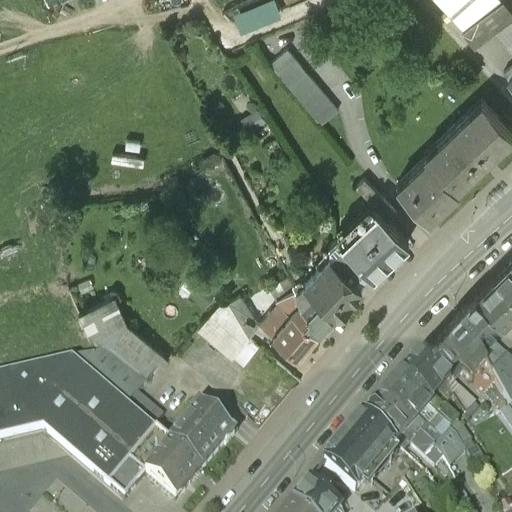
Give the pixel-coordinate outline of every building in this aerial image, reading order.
[(436,0),(466,31),(499,1),(497,0),(436,0)] [(511,15),(505,8),(499,1),(466,31),(465,32),(477,47),(494,31),(511,15)] [(511,52),(511,16),(511,15),(494,31),(511,52)] [(286,48),(268,63),(320,124),(337,110),(286,48)] [(511,62),(502,71),(507,76),(511,82),(511,62)] [(438,145),(427,156),(455,185),(511,131),(484,102),(472,113),(468,110),(435,142),(438,145)] [(257,108),(239,118),(247,130),(264,120),(257,108)] [(426,155),(396,183),(427,216),(457,187),(455,185),(427,156),(426,155)] [(355,185),(372,204),(388,220),(397,211),(364,176),(355,185)] [(388,220),(372,204),(337,237),(368,269),(372,273),(407,240),(388,220)] [(304,279),(336,310),(339,308),(342,307),(346,303),(346,300),(349,297),(360,285),(356,281),(368,269),(337,237),(327,246),(328,255),(304,279)] [(511,258),(493,277),(511,293),(511,258)] [(295,290),(288,277),(270,286),(277,300),(259,322),(259,323),(271,333),(297,355),(316,331),(300,319),(306,313),(295,290)] [(511,293),(493,277),(474,296),(500,322),(501,323),(511,311),(511,293)] [(300,319),(316,331),(336,310),(304,279),(295,290),(306,313),(300,319)] [(197,283),(188,297),(205,308),(214,294),(197,283)] [(248,336),(259,323),(259,322),(254,317),(240,293),(227,300),(248,336)] [(77,311),(98,356),(123,327),(165,363),(168,360),(125,324),(112,295),(77,311)] [(232,354),(248,336),(227,300),(224,295),(196,329),(230,357),(232,354)] [(467,302),(448,324),(479,351),(487,366),(491,374),(503,360),(482,340),(500,322),(474,296),(470,299),(467,302)] [(448,324),(420,355),(449,382),(453,386),(463,376),(471,383),(487,366),(479,351),(448,324)] [(98,356),(72,362),(152,430),(162,418),(137,397),(165,363),(123,327),(98,356)] [(259,345),(248,336),(232,354),(243,364),(259,345)] [(420,354),(400,377),(430,403),(426,408),(435,415),(442,407),(443,408),(444,407),(434,399),(449,382),(420,355),(420,354)] [(503,360),(491,374),(511,411),(511,367),(511,368),(503,360)] [(169,445),(152,430),(72,362),(0,378),(0,442),(40,433),(122,502),(142,477),(143,477),(170,445),(169,445)] [(400,377),(379,401),(409,428),(416,420),(426,408),(430,403),(400,377)] [(465,416),(474,406),(458,391),(453,397),(465,416)] [(379,401),(364,418),(364,419),(393,445),(400,438),(424,458),(432,448),(419,436),(409,428),(379,401)] [(169,445),(170,445),(200,472),(222,446),(224,448),(233,438),(197,407),(191,415),(192,417),(169,445)] [(442,407),(435,415),(450,429),(447,432),(454,438),(461,449),(471,443),(464,433),(455,423),(457,420),(443,408),(442,407)] [(450,429),(435,415),(426,408),(416,420),(425,429),(439,441),(447,432),(450,429)] [(393,445),(364,419),(323,467),(353,494),(370,474),(373,476),(381,467),(378,464),(393,445)] [(409,428),(419,436),(425,429),(416,420),(409,428)] [(454,438),(447,432),(439,441),(425,429),(419,436),(432,448),(440,455),(441,457),(450,470),(465,454),(461,449),(454,438)] [(200,472),(170,445),(143,477),(174,503),(200,472)] [(440,455),(432,448),(424,458),(434,467),(441,457),(440,455)] [(291,504),(300,511),(338,511),(340,511),(308,484),(291,504)] [(457,485),(447,491),(460,511),(475,511),(471,506),(462,492),(457,485)] [(469,487),(462,492),(471,506),(478,501),(469,487)]
